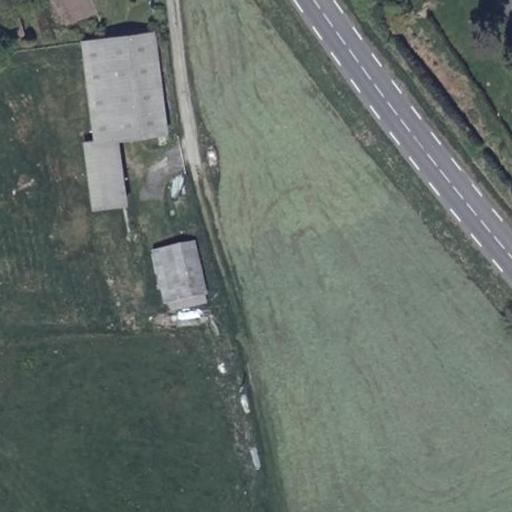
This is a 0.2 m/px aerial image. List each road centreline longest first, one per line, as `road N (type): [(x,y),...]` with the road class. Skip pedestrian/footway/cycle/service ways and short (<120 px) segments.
road 1 (track): [(276,511),(258,390),(195,176),(179,0)]
road 2 (primary): [(316,0),(511,253)]
